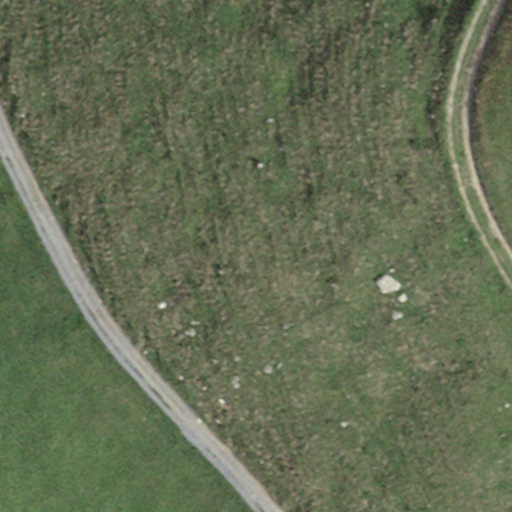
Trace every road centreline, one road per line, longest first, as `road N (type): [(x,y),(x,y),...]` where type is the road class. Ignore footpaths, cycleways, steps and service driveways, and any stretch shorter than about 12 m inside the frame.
road 1 (track): [(258,511),(136,370),(60,257),(0,116)]
road 2 (track): [(485,0),(439,104),(454,183),(511,296)]
